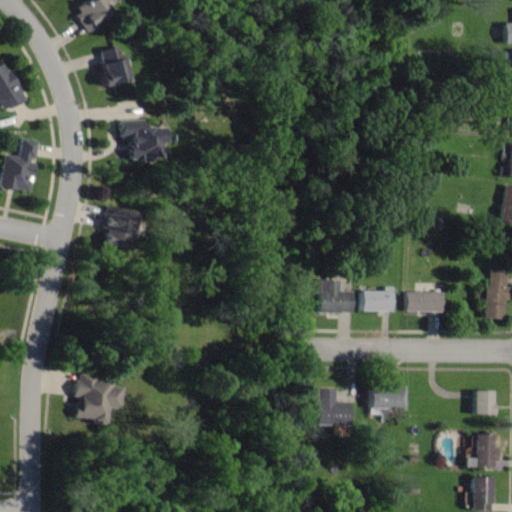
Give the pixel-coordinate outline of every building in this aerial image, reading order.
[(84,0),(73,6),(77,14),(73,16),(81,31),(108,16),(99,0),(84,0)] [(499,23),(500,43),(511,42),(511,8),(511,23),(499,23)] [(120,82),(118,51),(98,52),(100,83),(120,82)] [(0,63),(0,110),(21,99),(2,62),(0,63)] [(153,126),(138,127),(138,120),(115,121),(116,140),(123,140),(124,160),(154,159),(153,126)] [(0,154),(0,155),(0,187),(26,192),(30,161),(29,161),(32,141),(17,138),(14,156),(0,154)] [(511,140),(507,140),(503,177),(511,177),(511,140)] [(511,185),(500,185),(496,222),(511,223),(511,185)] [(122,248),(127,210),(101,207),(97,245),(122,248)] [(506,270),(483,269),(481,317),(501,318),(501,300),(504,301),(506,270)] [(336,280),(314,279),(314,312),(351,313),(351,292),(336,291),(336,280)] [(357,291),(356,311),(390,312),(391,287),(382,287),(382,291),(357,291)] [(441,312),(442,293),(403,292),(403,311),(441,312)] [(102,424),(102,408),(115,409),(115,387),(105,386),(105,381),(91,380),(91,374),(72,373),(71,398),(72,398),(72,418),(86,418),(86,423),(102,424)] [(403,412),(403,388),(366,388),(366,412),(403,412)] [(313,425),(347,425),(347,402),(333,402),(333,389),(313,389),(313,425)] [(492,391),(470,390),(470,414),(491,415),(492,391)] [(491,467),(491,435),(467,434),(467,458),(461,458),(461,467),(491,467)] [(489,477),(468,477),(468,511),(489,511),(489,477)]
